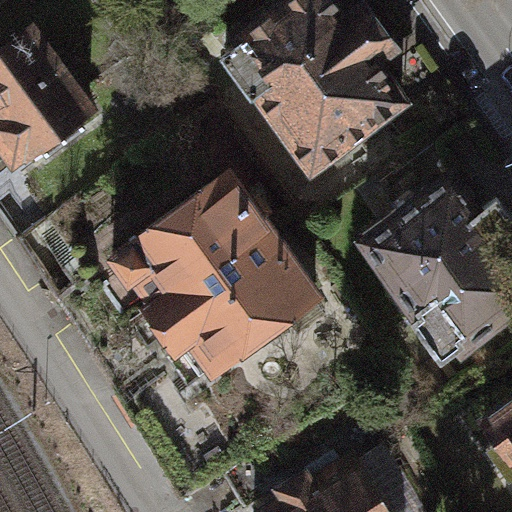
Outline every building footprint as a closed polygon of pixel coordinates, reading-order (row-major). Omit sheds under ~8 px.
[(438,110),(356,0),(315,0),(230,63),(326,193),(438,110)] [(41,27),(0,53),(0,145),(22,180),(106,125),(41,27)] [(511,200),(487,162),(363,241),(436,355),(511,306),(511,200)] [(162,324),(298,239),(253,167),(117,253),(162,324)] [(342,309),(298,239),(162,324),(206,394),(342,309)] [(390,511),(350,448),(247,511),(390,511)]
